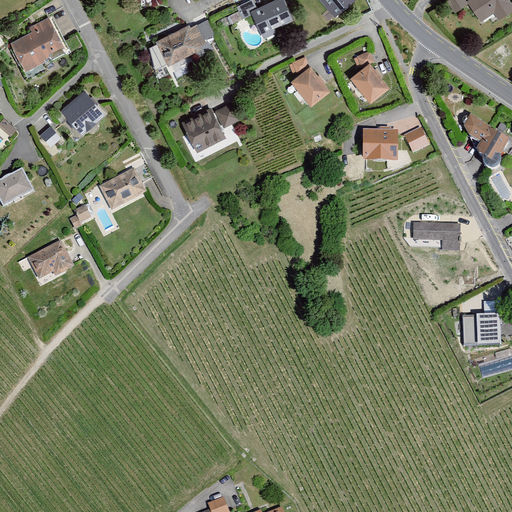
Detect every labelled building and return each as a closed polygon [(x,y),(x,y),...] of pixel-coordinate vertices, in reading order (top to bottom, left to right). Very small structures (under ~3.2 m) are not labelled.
[(238,7),(243,17),(253,12),(265,37),(276,32),(273,26),(291,17),(282,0),(276,0),(257,9),(252,0),(238,7)] [(351,0),(322,0),(335,14),(351,0)] [(465,0),(464,1),(463,0),(450,0),(446,3),(453,13),(466,5),(478,23),(491,15),(497,24),(511,14),(511,10),(506,1),(507,0),(465,0)] [(36,33),(12,45),(30,80),(56,67),(52,60),(72,49),(55,16),(33,27),(36,33)] [(194,26),(155,45),(162,59),(167,57),(173,69),(208,52),(205,47),(209,45),(201,28),(196,31),(194,26)] [(346,80),(365,105),(386,90),(368,66),(375,62),(370,51),(354,58),(359,70),(346,80)] [(295,82),(316,108),(338,91),(316,64),(312,68),(307,58),(292,64),(299,79),(295,82)] [(88,91),(65,113),(87,136),(110,115),(88,91)] [(215,106),(182,123),(198,156),(232,140),(226,129),(243,121),(236,106),(219,114),(215,106)] [(4,117),(0,121),(0,126),(11,135),(16,128),(4,117)] [(476,160),(476,163),(477,166),(478,169),(482,171),(485,171),(488,171),(490,170),(492,168),(493,165),(493,162),(504,142),(466,117),(460,126),(463,139),(470,143),(475,147),(472,154),(476,160)] [(54,127),(43,137),(56,151),(67,141),(54,127)] [(420,132),(402,140),(410,156),(427,149),(420,132)] [(395,164),(395,135),(361,135),(361,164),(395,164)] [(138,170),(102,189),(115,213),(151,194),(138,170)] [(28,171),(0,185),(0,196),(6,209),(39,192),(28,171)] [(77,232),(87,227),(85,222),(95,217),(89,206),(77,212),(80,217),(71,221),(77,232)] [(458,227),(412,226),(412,242),(438,242),(438,252),(458,252),(458,227)] [(64,243),(31,260),(42,281),(56,274),(59,279),(78,269),(64,243)] [(28,258),(20,261),(24,270),(32,267),(28,258)] [(499,316),(465,316),(465,340),(500,340),(499,316)] [(213,510),(207,511),(232,511),(228,497),(211,503),(213,510)]
